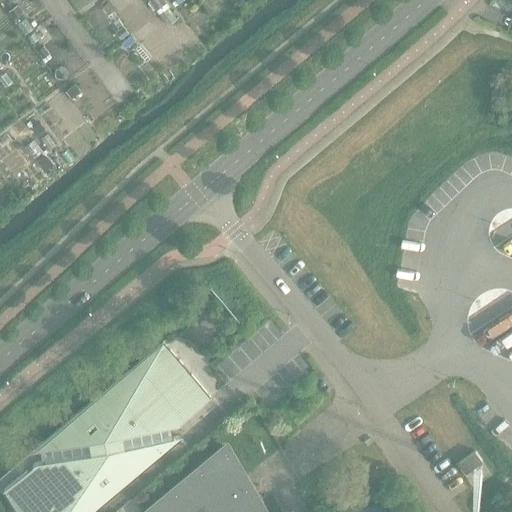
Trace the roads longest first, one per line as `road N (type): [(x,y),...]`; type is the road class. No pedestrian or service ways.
road 1 (residential): [(449,511),(313,327),(195,194)]
road 2 (tertiary): [(195,194),(426,0)]
road 3 (tertiary): [(0,364),(195,194)]
